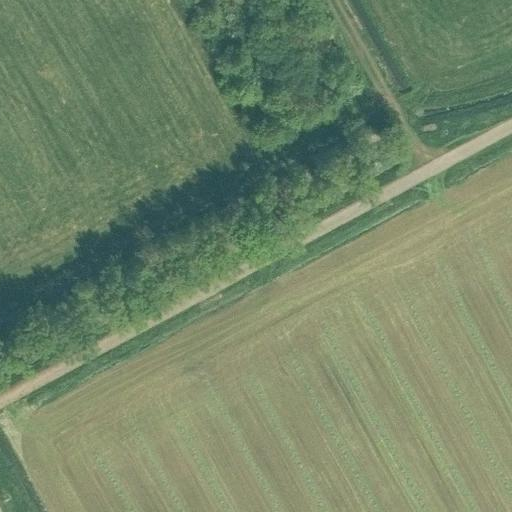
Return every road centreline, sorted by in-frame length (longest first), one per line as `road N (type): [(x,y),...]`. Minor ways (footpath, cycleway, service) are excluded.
road 1 (unclassified): [(0,401),(511,126)]
road 2 (track): [(427,172),(331,0)]
